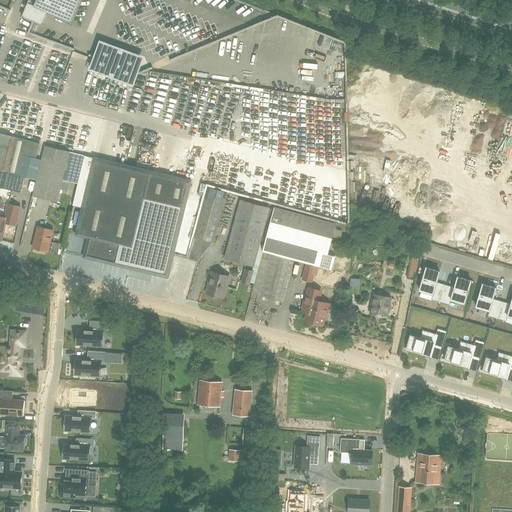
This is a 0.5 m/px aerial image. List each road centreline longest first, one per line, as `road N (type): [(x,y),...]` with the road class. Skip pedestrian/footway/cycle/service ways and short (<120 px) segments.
road 1 (residential): [(395,374),(59,284)]
road 2 (residential): [(37,511),(59,284)]
road 3 (residential): [(511,406),(395,374)]
